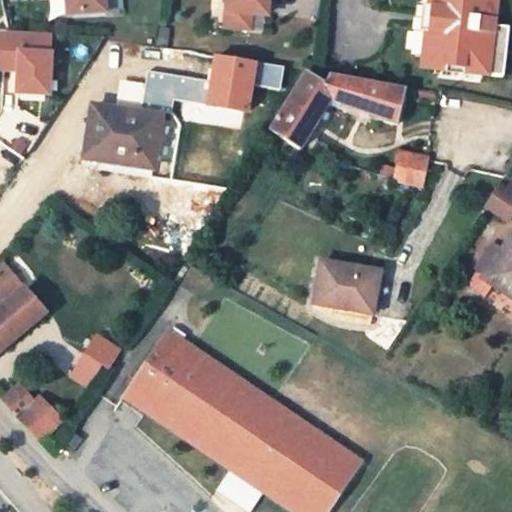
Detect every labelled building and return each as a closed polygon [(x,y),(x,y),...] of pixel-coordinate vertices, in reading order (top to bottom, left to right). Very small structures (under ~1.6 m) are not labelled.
[(50,0),(51,5),(66,5),(67,22),(110,18),(109,0),(50,0)] [(227,0),(225,26),(248,28),(249,14),(266,15),(267,0),(227,0)] [(415,57),(422,58),(425,33),(429,34),(432,9),(428,9),(429,0),(418,0),(417,4),(415,16),(413,31),(413,43),(415,57)] [(426,69),(502,79),(508,30),(493,28),(496,0),(429,0),(428,9),(432,9),(429,34),(425,33),(422,58),(427,59),(426,69)] [(52,35),(5,32),(3,69),(18,70),(16,94),(49,95),(52,35)] [(243,74),(214,67),(212,78),(240,85),(243,74)] [(297,149),(328,99),(371,118),(395,125),(401,99),(432,107),(434,92),(405,88),(404,90),(384,87),(384,85),(326,75),(322,85),(304,74),(264,136),(268,139),(271,134),(297,149)] [(92,107),(84,160),(100,163),(108,155),(120,157),(125,176),(133,180),(148,181),(156,177),(160,170),(161,164),(160,159),(152,158),(158,116),(92,107)] [(426,158),(398,151),(392,181),(421,188),(426,161),(426,158)] [(504,222),(511,209),(511,196),(496,185),(481,206),(504,222)] [(511,238),(510,237),(499,251),(482,274),(474,268),(464,281),(469,286),(483,297),(494,283),(511,296),(511,238)] [(490,245),(473,267),(474,268),(482,274),(499,251),(490,245)] [(376,273),(318,263),(310,306),(369,315),(376,273)] [(0,348),(43,313),(2,266),(0,268),(0,348)] [(302,511),(325,511),(354,461),(159,328),(124,393),(302,511)] [(103,333),(66,374),(86,392),(123,350),(103,333)] [(62,420),(38,397),(32,401),(16,386),(1,400),(38,442),(62,420)] [(302,511),(124,393),(121,397),(290,511),(302,511)] [(70,434),(60,447),(67,453),(78,439),(70,434)]
